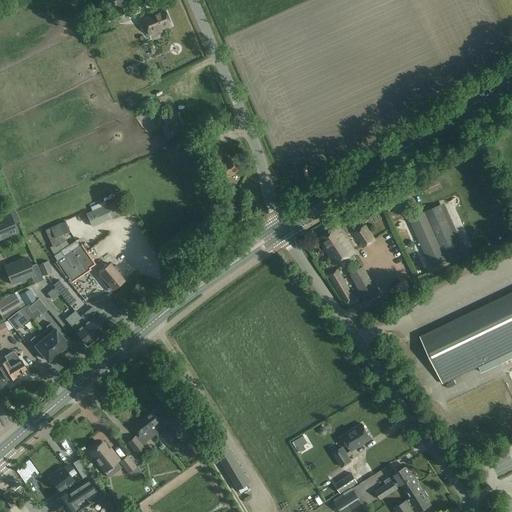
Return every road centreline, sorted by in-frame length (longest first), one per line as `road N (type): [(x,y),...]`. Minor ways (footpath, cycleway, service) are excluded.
road 1 (unclassified): [(473,511),(282,228)]
road 2 (secondary): [(16,437),(194,287),(282,228)]
road 3 (secondary): [(282,228),(511,80)]
road 4 (unknown): [(356,339),(511,273)]
road 5 (unclassified): [(236,101),(282,228)]
